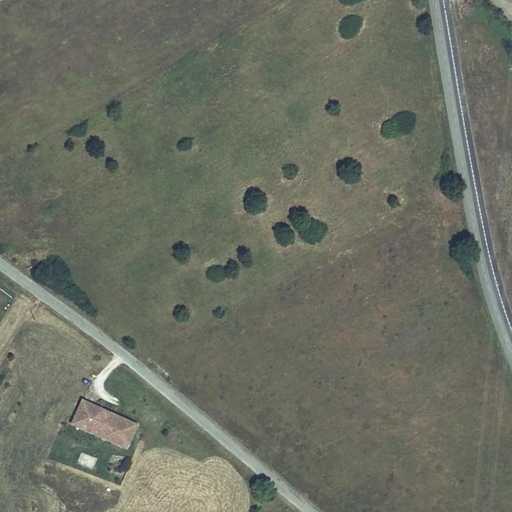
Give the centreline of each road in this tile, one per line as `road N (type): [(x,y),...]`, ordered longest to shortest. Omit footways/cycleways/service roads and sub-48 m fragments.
road 1 (unclassified): [(312,511),(0,260)]
road 2 (tertiary): [(435,0),(471,212),(511,354)]
